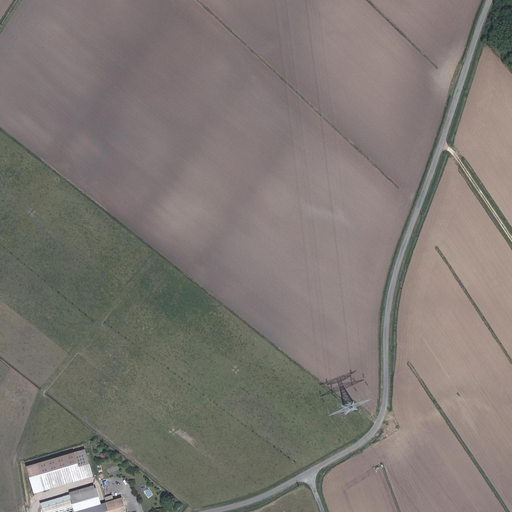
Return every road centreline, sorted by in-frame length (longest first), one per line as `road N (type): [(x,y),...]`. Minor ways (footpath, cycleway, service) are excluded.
road 1 (tertiary): [(209,511),(280,488),(379,424),(393,283),(491,0)]
road 2 (track): [(511,414),(452,401),(410,429),(379,424)]
